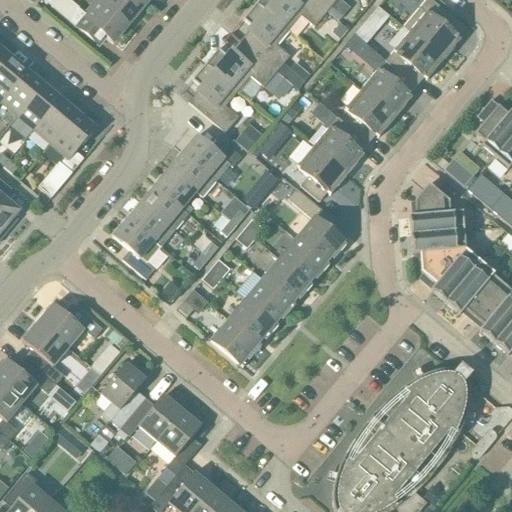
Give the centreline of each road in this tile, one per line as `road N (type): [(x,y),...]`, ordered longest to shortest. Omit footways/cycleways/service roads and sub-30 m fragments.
road 1 (residential): [(402,316),(379,265),(377,210),(396,166),(496,56)]
road 2 (residential): [(286,451),(54,259)]
road 3 (residential): [(54,259),(134,160),(133,107)]
road 4 (residential): [(286,451),(402,316)]
road 5 (residential): [(133,107),(0,0)]
road 6 (residential): [(511,400),(402,316)]
road 7 (residential): [(133,107),(139,78),(201,0)]
